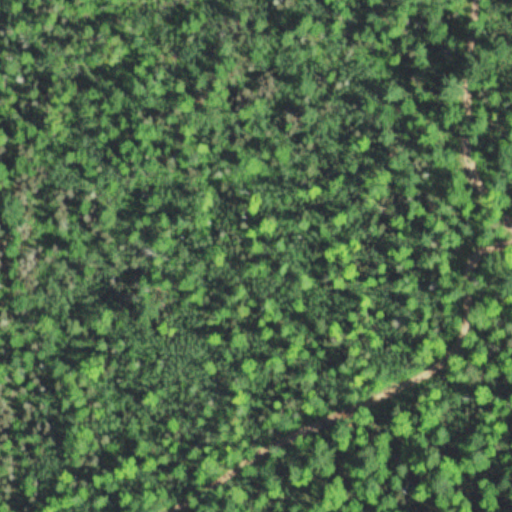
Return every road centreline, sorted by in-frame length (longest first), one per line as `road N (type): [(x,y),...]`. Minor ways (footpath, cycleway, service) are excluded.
road 1 (track): [(185,511),(482,344),(499,217),(473,165)]
road 2 (residential): [(511,208),(473,165),(477,0)]
